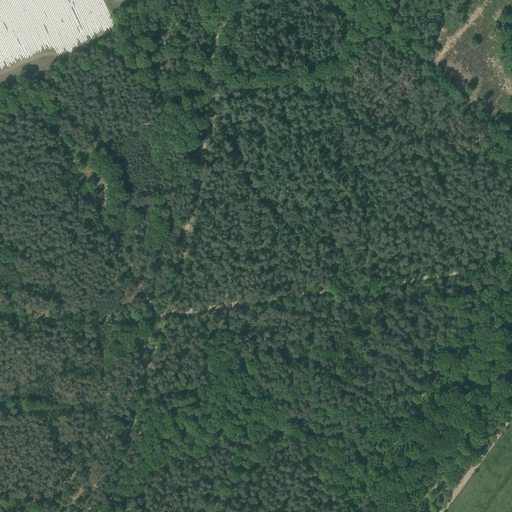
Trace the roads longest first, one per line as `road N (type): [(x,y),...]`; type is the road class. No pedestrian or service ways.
road 1 (track): [(165,312),(511,261)]
road 2 (track): [(165,312),(224,0)]
road 3 (track): [(111,511),(165,312)]
road 4 (track): [(443,360),(508,414),(436,511)]
road 5 (track): [(0,309),(110,319),(165,312)]
